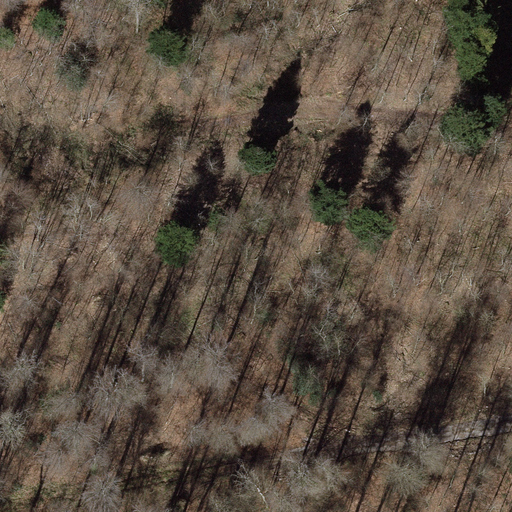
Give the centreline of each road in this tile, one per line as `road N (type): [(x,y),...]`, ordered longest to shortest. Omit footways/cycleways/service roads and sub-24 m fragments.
road 1 (track): [(511,133),(304,111),(186,130)]
road 2 (track): [(511,423),(188,465)]
